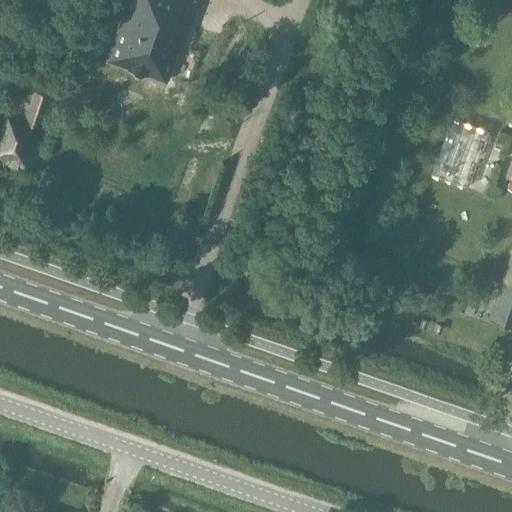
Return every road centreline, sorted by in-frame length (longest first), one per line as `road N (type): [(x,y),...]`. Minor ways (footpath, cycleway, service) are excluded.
road 1 (primary): [(511,462),(0,284)]
road 2 (unclassified): [(313,511),(0,402)]
